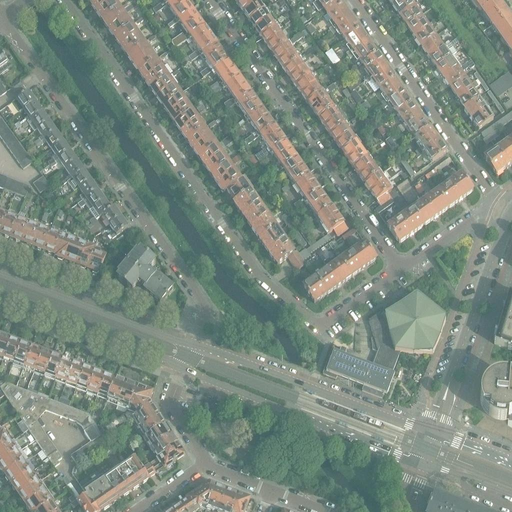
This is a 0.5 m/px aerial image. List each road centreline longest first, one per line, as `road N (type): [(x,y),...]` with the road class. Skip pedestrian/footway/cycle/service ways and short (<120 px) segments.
road 1 (residential): [(62,0),(256,276),(309,322),(329,321),(399,270)]
road 2 (residential): [(194,344),(205,309),(1,17)]
road 3 (residential): [(399,270),(209,0)]
road 4 (residential): [(354,0),(508,216)]
road 5 (secondary): [(184,370),(419,464)]
road 6 (secondary): [(431,432),(194,344)]
road 7 (residential): [(431,432),(508,216)]
road 8 (residential): [(175,341),(164,327),(0,265)]
road 9 (secondary): [(175,341),(0,274)]
road 10 (secondary): [(0,297),(169,360)]
road 11 (residential): [(0,305),(149,362),(169,360)]
road 12 (residential): [(399,270),(478,215),(508,216)]
